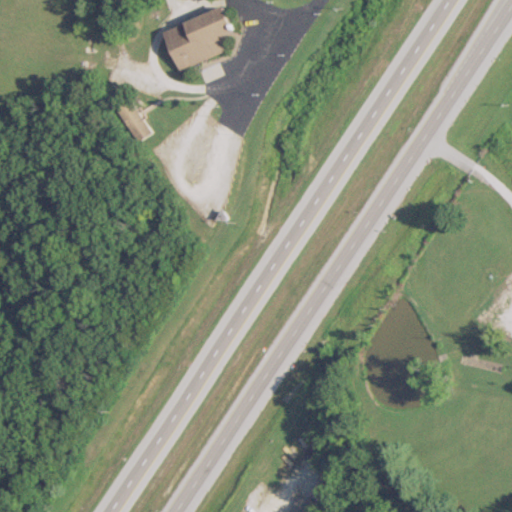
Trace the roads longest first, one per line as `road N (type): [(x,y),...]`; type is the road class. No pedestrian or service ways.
road 1 (trunk): [(450,0),(108,511)]
road 2 (trunk): [(174,511),(511,5)]
